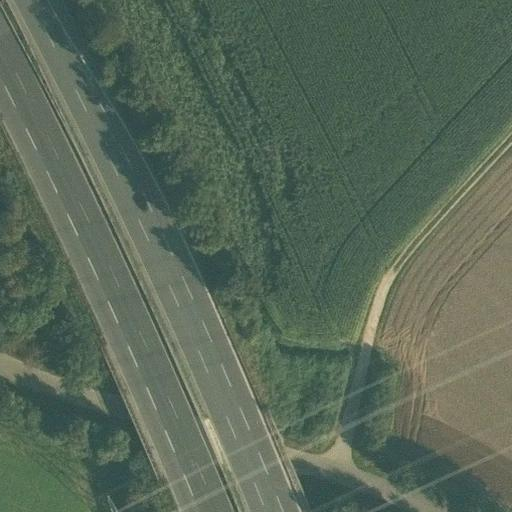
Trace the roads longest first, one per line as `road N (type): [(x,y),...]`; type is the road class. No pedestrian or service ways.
road 1 (motorway): [(265,511),(106,152),(28,0)]
road 2 (motorway): [(0,46),(75,191),(203,479)]
road 3 (unclassified): [(0,365),(132,416),(338,476),(421,511)]
road 4 (track): [(511,141),(397,265),(379,299),(338,476)]
